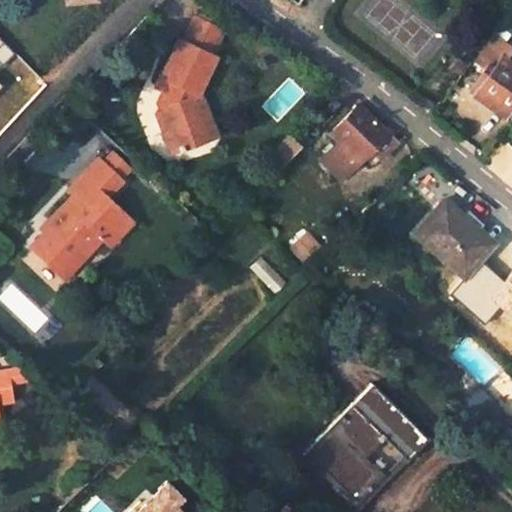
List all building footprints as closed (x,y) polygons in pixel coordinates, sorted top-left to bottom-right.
[(158,111),(172,150),(207,136),(194,101),(216,53),(213,51),(225,29),(196,16),(184,38),(180,37),(157,84),(167,90),(163,99),(165,108),(158,111)] [(474,95),(502,116),(511,102),(511,64),(483,43),(471,59),(489,72),(474,95)] [(194,101),(207,136),(216,133),(202,97),(194,101)] [(386,133),(358,104),(330,132),(338,140),(321,158),(340,177),(368,150),(386,133)] [(386,133),(368,150),(378,161),(396,143),(386,133)] [(280,165),(299,146),(288,136),(269,155),(280,165)] [(75,191),(51,216),(55,220),(47,229),(33,244),(50,261),(53,257),(64,267),(76,254),(81,259),(103,237),(110,243),(132,221),(108,197),(104,194),(120,176),(99,156),(71,186),(75,191)] [(108,197),(123,180),(120,176),(104,194),(108,197)] [(444,200),(415,233),(486,295),(511,266),(511,258),(494,243),(491,246),(476,234),(479,230),(444,200)] [(55,220),(51,216),(44,225),(47,229),(55,220)] [(50,261),(65,276),(81,259),(76,254),(64,267),(53,257),(50,261)] [(368,384),(297,456),(308,464),(351,503),(379,476),(360,458),(380,439),(399,457),(403,460),(424,439),(368,384)] [(379,476),(399,457),(380,439),(360,458),(379,476)] [(185,511),(179,506),(187,498),(167,479),(135,511),(185,511)]
